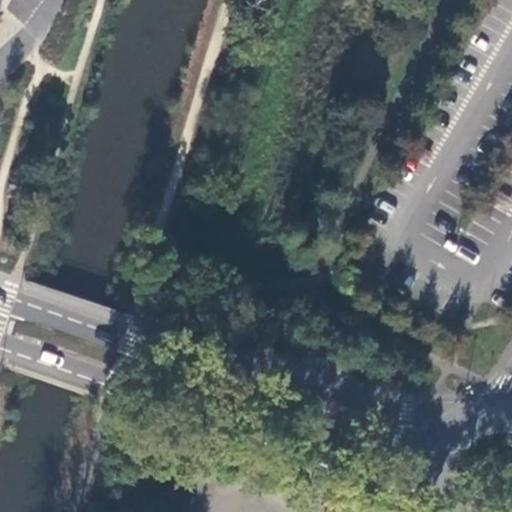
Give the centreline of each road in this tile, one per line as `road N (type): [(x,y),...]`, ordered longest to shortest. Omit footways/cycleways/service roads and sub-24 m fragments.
road 1 (secondary): [(444,437),(313,412),(0,301)]
road 2 (secondary): [(0,341),(426,492)]
